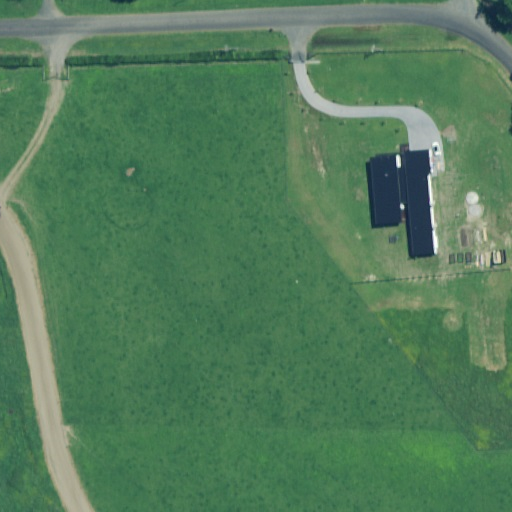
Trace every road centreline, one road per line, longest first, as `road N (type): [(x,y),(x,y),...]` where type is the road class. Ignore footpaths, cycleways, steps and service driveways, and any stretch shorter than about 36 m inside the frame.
road 1 (unclassified): [(0,26),(421,11),(460,24),(511,63)]
road 2 (track): [(83,511),(36,294),(0,217)]
